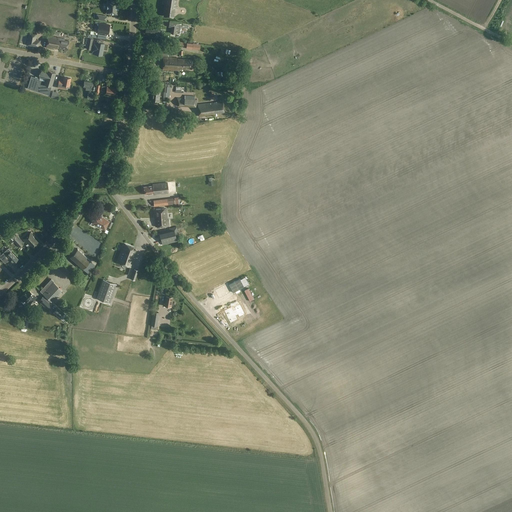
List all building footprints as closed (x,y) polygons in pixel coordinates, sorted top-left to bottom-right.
[(164,0),(164,3),(165,3),(164,16),(174,17),(175,9),(176,9),(176,0),(164,0)] [(106,13),(117,14),(117,9),(118,9),(118,6),(117,6),(118,1),(107,1),(106,13)] [(178,23),(169,22),(169,27),(172,28),(171,33),(176,34),(178,23)] [(110,25),(99,23),(97,32),(108,34),(110,25)] [(186,24),(178,23),(177,32),(186,33),(186,24)] [(160,25),(146,24),(145,33),(157,34),(157,31),(160,31),(160,25)] [(27,45),(39,47),(40,42),(35,41),(36,33),(29,32),(27,45)] [(64,39),(48,36),(46,47),(54,49),(54,47),(67,50),(69,41),(64,40),(64,39)] [(104,44),(96,42),(96,45),(95,44),(95,46),(94,46),(93,50),(95,51),(94,54),(102,55),(104,44)] [(201,45),(178,42),(177,46),(200,50),(201,45)] [(169,49),(154,48),(153,55),(171,56),(171,50),(169,50),(169,49)] [(176,58),(163,57),(163,70),(181,71),(181,69),(187,69),(192,69),(192,60),(187,59),(176,59),(176,58)] [(48,72),(42,70),(39,73),(40,78),(40,79),(37,78),(37,77),(35,76),(35,77),(31,76),(27,88),(49,95),(56,73),(48,70),(48,72)] [(71,78),(64,77),(63,81),(59,81),(58,87),(66,89),(66,86),(69,86),(71,78)] [(92,82),(84,81),(83,87),(86,87),(85,90),(91,91),(92,82)] [(115,88),(102,85),(101,90),(106,91),(105,94),(114,95),(115,88)] [(161,88),(152,87),(151,94),(152,94),(152,101),(159,102),(161,88)] [(195,96),(185,95),(185,98),(178,98),(177,106),(197,107),(198,99),(195,99),(195,96)] [(223,112),(222,101),(198,104),(199,116),(215,115),(215,113),(223,112)] [(169,193),(167,183),(152,184),(153,186),(144,187),(145,195),(154,194),(154,195),(169,193)] [(168,219),(167,208),(156,209),(157,220),(155,220),(156,227),(169,226),(169,219),(168,219)] [(110,221),(96,214),(91,222),(105,230),(110,221)] [(179,236),(177,227),(159,231),(163,245),(177,241),(176,237),(179,236)] [(33,234),(31,232),(23,240),(27,244),(28,243),(32,248),(38,242),(32,235),(33,234)] [(16,237),(14,234),(10,238),(12,241),(13,240),(20,248),(23,245),(16,238),(16,237)] [(118,261),(131,266),(137,250),(133,249),(134,247),(125,244),(124,246),(123,246),(118,261)] [(76,250),(72,246),(67,251),(71,255),(70,257),(83,268),(88,272),(95,264),(90,260),(78,248),(76,250)] [(11,251),(8,248),(0,256),(0,258),(5,263),(7,261),(10,259),(14,263),(18,259),(11,251)] [(49,260),(45,265),(51,270),(55,266),(49,260)] [(116,284),(103,279),(96,298),(110,303),(116,284)] [(240,279),(229,285),(233,293),(244,287),(240,279)] [(62,291),(51,280),(40,291),(52,302),(62,291)] [(228,284),(215,290),(219,298),(232,292),(228,284)] [(37,297),(29,289),(21,297),(22,299),(19,302),(24,307),(27,303),(29,305),(37,297)] [(173,297),(166,296),(165,304),(164,303),(164,306),(172,307),(173,297)] [(50,304),(42,297),(40,300),(41,302),(40,303),(46,308),(50,304)] [(231,307),(224,311),(230,323),(238,320),(236,316),(238,315),(239,318),(245,315),(240,304),(234,307),(235,310),(233,311),(231,307)] [(56,310),(54,313),(61,319),(63,316),(56,310)] [(160,312),(153,311),(151,325),(157,326),(160,312)]
